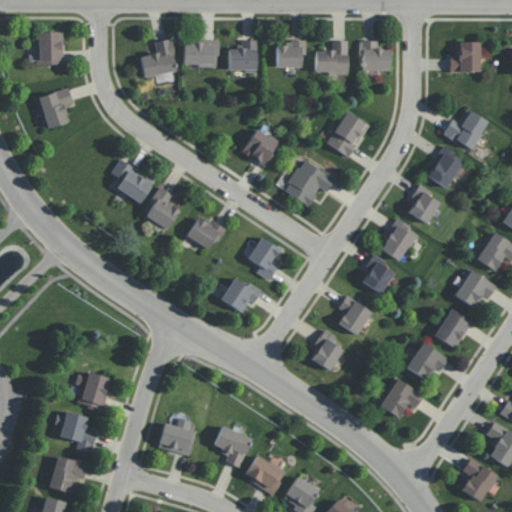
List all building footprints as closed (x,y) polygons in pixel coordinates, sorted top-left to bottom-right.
[(37,65),(63,64),(62,31),(36,32),(37,65)] [(176,71),(171,39),(154,41),(156,53),(140,56),(143,77),(176,71)] [(228,48),(228,70),(256,71),(256,39),(241,39),(241,48),(228,48)] [(314,72),(347,71),(346,40),(331,40),(331,50),(314,50),(314,72)] [(217,41),(183,41),(183,65),(217,66),(217,41)] [(361,70),(389,71),(389,49),(376,49),(377,41),(361,41),(361,70)] [(479,41),(455,42),(455,56),(449,56),(449,72),(479,72),(479,41)] [(275,67),(300,67),(300,55),(305,55),(305,42),(275,42),(275,67)] [(68,122),(63,104),(71,102),(67,88),(36,97),(46,129),(68,122)] [(442,133),(470,151),(488,121),(466,108),(457,122),(451,118),(442,133)] [(368,126),(346,111),(325,143),(347,157),(368,126)] [(264,166),(278,141),(255,128),(241,153),(264,166)] [(463,159),(443,146),(425,175),(446,188),(463,159)] [(308,206),(319,188),(326,192),(334,178),(302,159),(283,191),(308,206)] [(117,177),(111,186),(139,203),(153,181),(118,160),(110,173),(117,177)] [(432,191),(420,185),(405,211),(426,223),(439,202),(429,196),(432,191)] [(172,193),(159,187),(144,217),(168,229),(177,209),(167,204),(172,193)] [(511,204),(502,223),(511,228),(511,204)] [(186,237),(208,248),(213,238),(219,241),(225,229),(198,215),(186,237)] [(379,249),(399,261),(417,232),(397,220),(379,249)] [(511,242),(490,232),(476,261),(495,270),(502,256),(511,261),(511,242)] [(256,271),(267,280),(278,266),(271,261),(280,250),(261,236),(246,257),(260,267),(256,271)] [(386,261),(372,254),(359,282),(382,293),(392,271),(383,267),(386,261)] [(495,284),(468,270),(454,296),(476,308),(482,296),(487,299),(495,284)] [(242,312),(248,301),(253,304),(260,291),(233,276),(220,300),(242,312)] [(337,307),(344,312),(337,322),(355,335),(371,312),(346,294),(337,307)] [(472,321),(451,307),(433,335),(454,349),(472,321)] [(336,336),(323,329),(308,358),(330,370),(341,348),(332,343),(336,336)] [(406,369),(425,379),(431,368),(439,372),(447,356),(420,342),(406,369)] [(87,372),(86,376),(77,374),(74,384),(83,386),(77,404),(101,411),(111,379),(87,372)] [(423,394),(396,378),(379,406),(398,418),(406,404),(414,408),(423,394)] [(511,402),(507,399),(499,413),(511,420),(511,402)] [(89,417),(64,411),(58,437),(77,441),(76,449),(91,453),(96,431),(87,429),(89,417)] [(164,423),(157,447),(188,455),(195,431),(187,429),(189,421),(177,418),(175,426),(164,423)] [(511,457),(511,433),(493,421),(485,434),(496,441),(487,455),(506,467),(511,457)] [(224,461),(239,467),(251,438),(221,426),(213,446),(228,453),(224,461)] [(73,494),(77,479),(82,481),(87,462),(57,454),(48,487),(73,494)] [(271,494),(286,473),(257,454),(243,475),(271,494)] [(462,471),(468,474),(460,491),(482,501),(496,472),(468,459),(462,471)] [(311,511),(315,506),(310,503),(318,489),(296,476),(284,498),(295,505),(293,509),(297,511),(311,511)]
